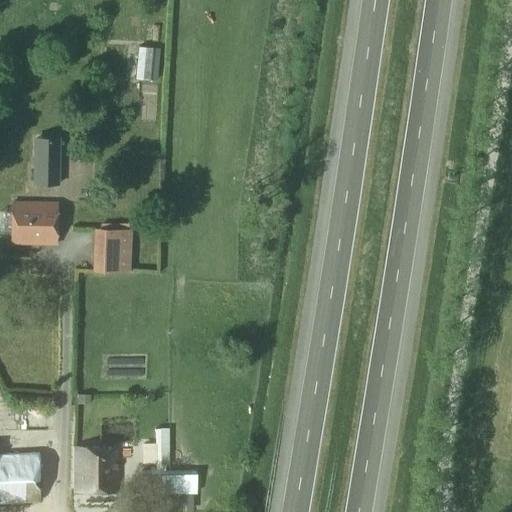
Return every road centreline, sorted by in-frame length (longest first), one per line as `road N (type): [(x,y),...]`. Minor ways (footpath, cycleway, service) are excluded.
road 1 (trunk): [(373,0),(293,511)]
road 2 (trunk): [(357,511),(436,0)]
road 3 (unclassified): [(448,511),(444,477),(511,23)]
